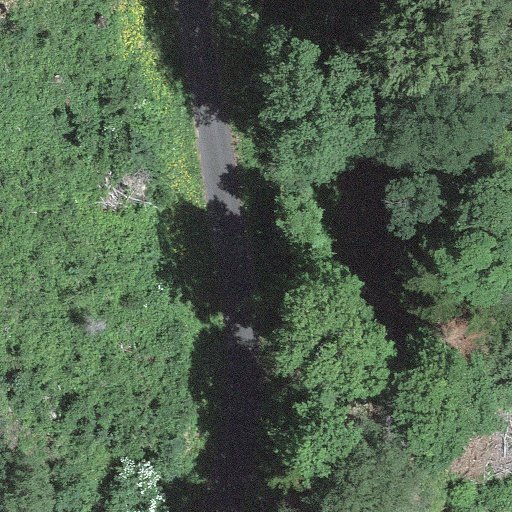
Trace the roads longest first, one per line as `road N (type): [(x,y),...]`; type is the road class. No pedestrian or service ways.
road 1 (track): [(396,511),(406,365),(351,215),(349,0)]
road 2 (track): [(201,0),(227,192),(230,470),(209,511)]
